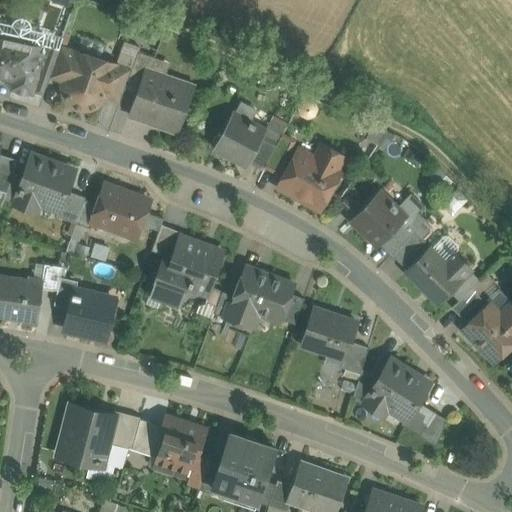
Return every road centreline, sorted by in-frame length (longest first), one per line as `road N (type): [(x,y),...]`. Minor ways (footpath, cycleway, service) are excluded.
road 1 (residential): [(511,440),(399,308),(328,243),(177,173),(0,112)]
road 2 (residential): [(36,352),(130,369),(357,443),(509,511)]
road 3 (track): [(511,232),(437,155),(403,132),(108,0)]
road 4 (residential): [(11,511),(36,352)]
